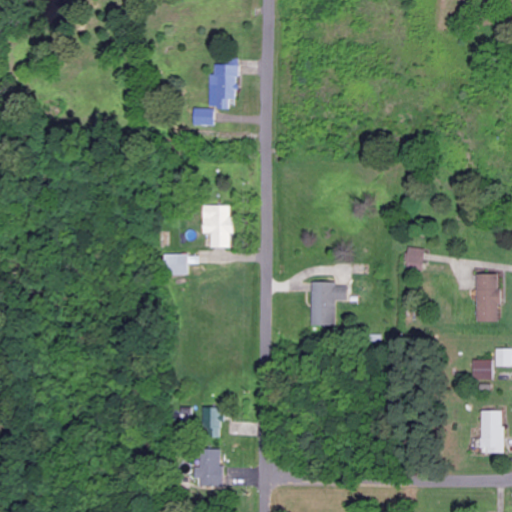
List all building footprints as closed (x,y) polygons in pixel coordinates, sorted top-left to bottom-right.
[(213,109),(233,109),(233,100),(240,100),(241,61),(230,61),(230,66),(218,65),(217,75),(213,75),(213,109)] [(218,111),(197,111),(198,125),(218,125),(218,111)] [(214,248),(235,249),(236,207),(207,206),(207,234),(214,234),(214,248)] [(426,250),(409,248),(407,271),(423,272),(426,250)] [(173,267),(173,275),(190,276),(191,258),(169,257),(169,267),(173,267)] [(498,275),(478,276),(480,322),(500,321),(498,275)] [(348,285),(313,286),(313,326),(337,326),(337,302),(349,302),(348,285)] [(498,368),(511,367),(511,349),(497,350),(498,368)] [(475,363),(476,380),(495,380),(494,362),(475,363)] [(506,412),(484,412),(483,453),(505,453),(506,412)] [(225,453),(205,452),(203,486),(223,487),(225,453)]
